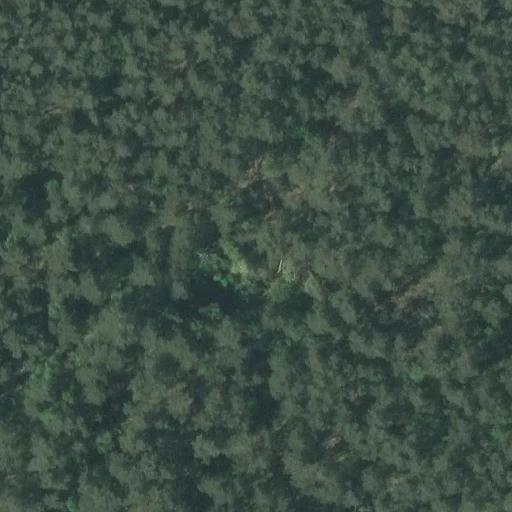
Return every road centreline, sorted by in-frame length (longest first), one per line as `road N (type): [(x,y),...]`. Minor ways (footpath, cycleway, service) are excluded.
road 1 (track): [(388,0),(428,160),(435,255),(511,375)]
road 2 (track): [(115,511),(102,439),(30,272),(0,241)]
road 3 (track): [(0,90),(154,0)]
